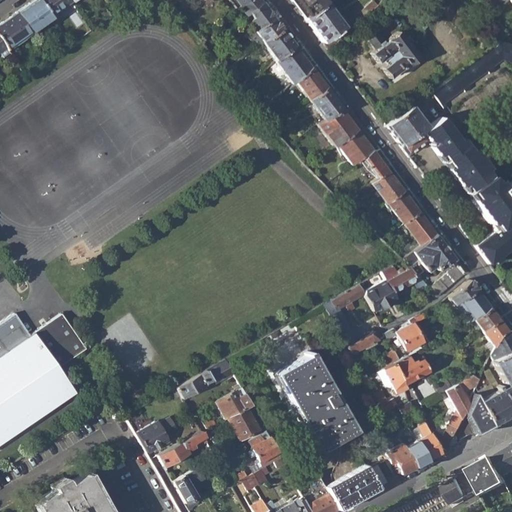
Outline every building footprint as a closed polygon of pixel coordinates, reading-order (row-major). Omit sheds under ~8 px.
[(32,0),(15,12),(30,33),(50,18),(48,15),(37,0),(32,0)] [(37,0),(48,15),(69,1),(68,0),(37,0)] [(238,5),(244,0),(227,0),(234,8),(237,5),(238,5)] [(237,5),(254,29),(270,17),(257,0),(244,0),(238,5),(237,5)] [(289,0),(303,18),(323,2),(323,1),(324,0),(289,0)] [(343,25),(347,30),(375,5),(371,1),(343,25)] [(303,18),(322,43),(333,33),(338,38),(347,31),(341,26),(323,2),(303,18)] [(0,42),(4,49),(5,50),(14,44),(30,33),(15,12),(0,22),(0,42)] [(253,30),(262,41),(279,28),(270,17),(254,29),(253,30)] [(262,41),(275,59),(291,44),(279,28),(262,41)] [(249,40),(254,47),(262,41),(253,30),(245,36),(247,40),(249,40)] [(368,53),(374,62),(379,58),(384,64),(379,68),(386,77),(415,56),(396,31),(382,42),(376,34),(367,40),(373,49),(368,53)] [(326,49),(338,38),(333,33),(322,43),(326,49)] [(432,95),(442,108),(445,105),(443,102),(462,88),(464,91),(469,86),(468,84),(485,70),(487,73),(494,68),(492,66),(502,59),(511,62),(511,44),(502,41),(493,47),(490,44),(428,91),(431,95),(432,95)] [(274,59),(290,82),(292,80),(307,66),(291,44),(275,59),(274,59)] [(215,58),(224,70),(228,67),(219,55),(215,58)] [(374,62),(379,68),(384,64),(379,58),(374,62)] [(262,70),(266,75),(272,69),(268,65),(262,70)] [(292,80),(306,99),(322,86),(307,66),(292,80)] [(246,85),(250,89),(254,85),(250,81),(246,85)] [(306,99),(321,119),(337,107),(322,86),(306,99)] [(248,98),(259,111),(264,105),(253,93),(248,98)] [(383,125),(398,145),(424,126),(409,105),(383,125)] [(315,124),(331,146),(332,145),(354,129),(337,107),(321,119),(315,124)] [(486,167),(472,147),(469,149),(460,137),(457,139),(439,115),(424,126),(398,145),(405,155),(427,140),(430,143),(429,144),(493,230),(472,245),(486,263),(511,243),(511,221),(510,218),(511,216),(511,172),(509,174),(511,177),(511,179),(501,187),(494,177),(491,179),(483,169),(486,167)] [(332,145),(348,166),(356,159),(369,149),(354,129),(332,145)] [(365,167),(373,178),(385,169),(369,149),(356,159),(363,169),(365,167)] [(373,190),(383,202),(384,202),(400,190),(385,169),(373,178),(358,189),(364,196),(373,190)] [(384,202),(400,222),(401,222),(416,211),(400,190),(384,202)] [(354,214),(360,220),(366,215),(359,209),(354,214)] [(401,222),(418,244),(433,234),(416,211),(401,222)] [(360,220),(380,238),(385,234),(366,215),(360,220)] [(414,261),(422,272),(433,265),(436,269),(451,258),(433,234),(418,244),(400,258),(407,265),(414,261)] [(427,288),(435,295),(462,272),(455,263),(427,288)] [(382,279),(389,292),(410,280),(414,287),(422,282),(421,280),(413,272),(409,274),(405,267),(400,270),(399,267),(393,271),(389,264),(377,271),(382,279)] [(457,299),(473,287),(467,278),(446,296),(452,303),(455,301),(457,299)] [(362,294),(371,310),(393,298),(389,292),(382,279),(360,291),(362,294)] [(320,304),(344,346),(365,334),(359,324),(350,329),(337,307),(362,294),(360,291),(356,283),(320,304)] [(465,310),(472,318),(487,307),(473,287),(457,299),(465,310)] [(455,301),(463,312),(465,310),(457,299),(455,301)] [(472,318),(480,330),(495,318),(487,307),(472,318)] [(413,316),(416,321),(424,316),(422,311),(413,316)] [(54,367),(83,347),(59,313),(28,334),(13,313),(0,321),(0,438),(70,391),(54,367)] [(394,334),(403,350),(419,341),(413,331),(419,327),(416,321),(413,316),(407,320),(409,322),(393,332),(394,334)] [(480,330),(492,345),(503,329),(503,328),(495,318),(480,330)] [(475,400),(488,425),(511,411),(511,344),(503,329),(492,345),(487,356),(503,384),(498,387),(497,385),(491,388),(492,390),(475,400)] [(344,346),(349,354),(377,339),(372,330),(365,334),(344,346)] [(383,336),(385,339),(394,334),(393,332),(391,333),(389,330),(380,335),(381,337),(383,336)] [(385,353),(391,362),(397,359),(392,349),(385,353)] [(271,372),(322,462),(358,442),(341,411),(348,407),(342,395),(334,399),(308,352),(271,372)] [(389,363),(400,382),(423,370),(417,360),(412,362),(411,360),(407,362),(404,355),(397,359),(391,362),(389,363)] [(178,394),(179,397),(202,385),(204,389),(216,382),(211,375),(227,366),(223,359),(173,387),(178,394)] [(400,382),(389,363),(372,373),(376,382),(378,381),(380,385),(386,386),(388,385),(392,393),(402,387),(400,382)] [(441,435),(448,438),(451,434),(461,411),(471,391),(476,378),(470,374),(448,387),(442,391),(452,409),(441,435)] [(432,386),(436,394),(442,391),(448,387),(444,380),(432,386)] [(168,390),(172,397),(178,394),(173,387),(168,390)] [(212,402),(222,419),(224,418),(243,407),(248,404),(238,387),(212,402)] [(471,391),(461,411),(472,433),(488,425),(475,400),(471,391)] [(373,398),(381,412),(392,406),(393,405),(390,399),(384,402),(379,394),(373,398)] [(396,407),(400,415),(410,409),(407,401),(396,407)] [(381,412),(383,415),(384,414),(385,415),(394,410),(392,406),(381,412)] [(224,418),(236,440),(254,430),(256,429),(243,407),(224,418)] [(409,430),(425,459),(438,452),(417,414),(413,416),(418,424),(409,430)] [(131,433),(143,453),(164,441),(163,438),(174,431),(166,417),(156,422),(160,429),(158,430),(153,421),(131,433)] [(254,430),(257,435),(263,432),(260,426),(256,429),(254,430)] [(398,443),(411,467),(425,459),(409,430),(406,426),(393,433),(394,435),(398,443)] [(154,455),(160,466),(185,453),(184,451),(191,447),(192,449),(205,442),(198,431),(154,455)] [(245,442),(257,462),(274,452),(263,432),(257,435),(245,442)] [(443,449),(455,443),(451,434),(448,438),(443,449)] [(388,438),(393,445),(398,443),(394,435),(388,438)] [(391,460),(399,474),(411,467),(398,443),(393,445),(381,452),(387,462),(391,460)] [(511,445),(493,455),(505,475),(509,473),(511,475),(511,474),(511,445)] [(362,465),(375,487),(384,482),(377,472),(375,473),(363,452),(357,456),(362,465)] [(505,475),(493,455),(468,469),(479,488),(482,495),(508,481),(505,475)] [(271,462),(274,468),(281,464),(278,458),(271,462)] [(322,487),(335,509),(375,487),(362,465),(322,487)] [(198,477),(186,484),(187,486),(201,478),(195,467),(193,468),(198,477)] [(169,481),(182,503),(193,497),(187,486),(186,484),(198,477),(193,468),(181,475),(169,481)] [(250,473),(254,479),(260,475),(257,469),(250,473)] [(33,500),(39,511),(103,511),(81,473),(63,483),(62,479),(48,487),(50,491),(33,500)] [(248,484),(250,487),(251,486),(256,484),(254,479),(250,473),(239,480),(243,486),(248,484)] [(299,496),(307,511),(329,511),(335,509),(322,487),(317,476),(294,488),(299,496)] [(464,497),(461,492),(453,477),(439,485),(449,505),(456,501),(464,497)] [(262,504),(266,511),(307,511),(299,496),(273,510),(267,501),(262,504)] [(182,503),(184,507),(195,500),(193,497),(182,503)] [(248,506),(251,511),(266,511),(262,504),(259,499),(248,506)]
